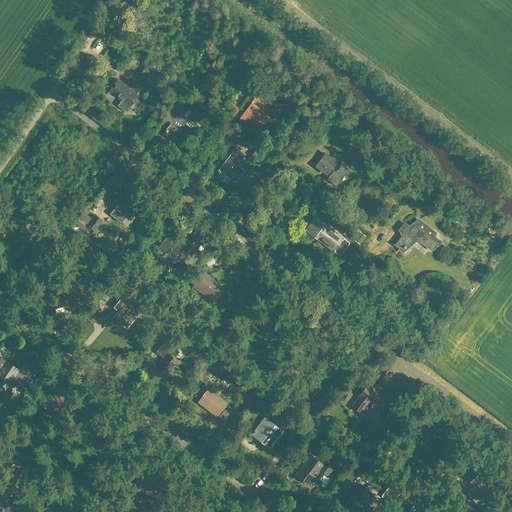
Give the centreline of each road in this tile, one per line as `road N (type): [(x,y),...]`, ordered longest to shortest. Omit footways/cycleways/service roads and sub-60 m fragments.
road 1 (residential): [(511,435),(53,80)]
road 2 (residential): [(0,302),(275,511)]
road 3 (unclassified): [(511,178),(273,0)]
